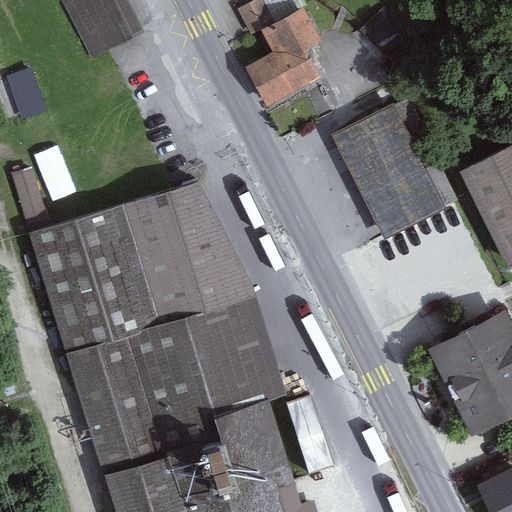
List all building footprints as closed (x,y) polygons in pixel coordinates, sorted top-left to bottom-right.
[(61,0),(92,58),(148,29),(132,0),(61,0)] [(264,29),(277,50),(251,66),(276,107),(329,75),(313,49),(331,37),(308,2),(264,29)] [(384,6),(368,25),(385,41),(402,22),(384,6)] [(8,72),(24,116),(51,106),(35,63),(8,72)] [(405,101),(337,137),(390,239),(459,203),(405,101)] [(511,146),(463,174),(511,261),(511,146)] [(34,164),(15,169),(22,196),(41,190),(34,164)] [(321,511),(257,287),(209,181),(38,229),(119,511),(321,511)] [(434,349),(482,432),(511,414),(511,316),(507,307),(434,349)] [(511,511),(511,471),(489,483),(503,511),(511,511)]
